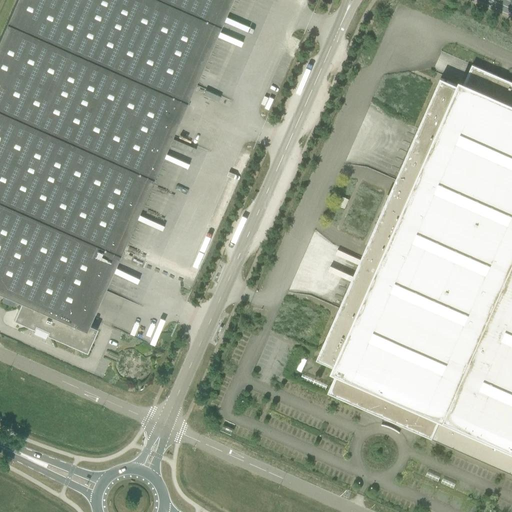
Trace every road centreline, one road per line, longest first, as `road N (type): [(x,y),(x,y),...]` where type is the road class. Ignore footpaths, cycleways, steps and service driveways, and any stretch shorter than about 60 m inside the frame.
road 1 (unclassified): [(163,427),(347,9)]
road 2 (unclassified): [(351,511),(163,427)]
road 3 (unclassified): [(163,427),(0,357)]
